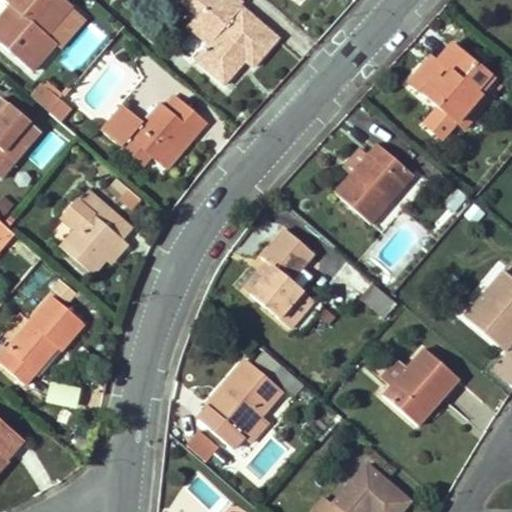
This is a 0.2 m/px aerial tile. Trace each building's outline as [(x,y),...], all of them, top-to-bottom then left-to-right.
[(36,58),(52,41),(47,36),(71,9),(61,0),(1,0),(11,9),(16,14),(7,25),(1,19),(0,20),(0,45),(21,63),(31,53),(36,58)] [(210,45),(196,61),(219,81),(241,57),(247,61),(253,67),(278,37),(234,0),(180,0),(198,17),(207,9),(227,26),(210,45)] [(16,14),(11,9),(1,19),(7,25),(16,14)] [(198,17),(190,28),(210,45),(227,26),(207,9),(198,17)] [(33,73),(57,45),(52,41),(36,58),(31,53),(21,63),(33,73)] [(479,97),(475,93),(489,77),(454,47),(439,63),(445,69),(439,75),(427,64),(407,84),(454,125),(479,97)] [(241,57),(219,81),(224,86),(247,61),(241,57)] [(439,63),(432,57),(427,64),(439,75),(445,69),(439,63)] [(479,97),(454,125),(461,132),(500,86),(489,77),(475,93),(479,97)] [(33,100),(51,114),(61,102),(44,87),(33,100)] [(170,114),(182,103),(176,97),(165,108),(170,114)] [(0,178),(39,131),(2,98),(0,100),(0,178)] [(182,103),(170,114),(165,108),(159,104),(141,123),(122,106),(100,132),(119,149),(123,145),(129,138),(151,156),(160,164),(190,130),(195,135),(205,123),(182,103)] [(160,164),(166,169),(195,135),(190,130),(160,164)] [(123,145),(144,164),(151,156),(129,138),(123,145)] [(334,195),(369,225),(414,176),(376,144),(364,158),(368,162),(353,178),(350,176),(334,195)] [(357,151),(341,168),(350,176),(353,178),(368,162),(364,158),(357,151)] [(133,211),(142,197),(113,179),(104,193),(133,211)] [(106,261),(122,241),(101,222),(111,211),(89,191),(77,203),(75,201),(60,219),(74,232),(60,248),(92,276),(106,261)] [(0,218),(0,219),(13,205),(4,196),(0,200),(0,218)] [(101,222),(122,241),(132,229),(111,211),(101,222)] [(0,252),(14,236),(1,225),(0,224),(0,252)] [(288,332),(313,303),(301,292),(290,282),(303,267),(312,257),(283,232),(260,258),(267,264),(273,268),(248,296),(288,332)] [(122,241),(106,261),(112,266),(129,247),(122,241)] [(267,264),(243,291),(248,296),(273,268),(267,264)] [(290,282),(301,292),(314,278),(303,267),(290,282)] [(503,273),(462,319),(468,324),(509,278),(503,273)] [(468,324),(497,348),(511,330),(511,280),(509,278),(468,324)] [(52,291),(65,304),(74,294),(61,282),(52,291)] [(371,288),(360,300),(383,320),(394,308),(371,288)] [(36,374),(39,377),(84,326),(52,298),(7,349),(5,346),(0,351),(0,364),(23,386),(36,374)] [(511,330),(497,348),(503,354),(511,343),(511,330)] [(423,350),(405,371),(390,387),(382,396),(417,428),(428,416),(424,412),(437,398),(439,399),(457,380),(423,350)] [(230,450),(243,437),(261,417),(281,394),(246,362),(206,406),(208,408),(197,420),(230,450)] [(390,387),(405,371),(396,363),(382,379),(390,387)] [(279,368),(271,377),(294,397),(302,389),(279,368)] [(77,407),(80,387),(48,382),(45,402),(77,407)] [(261,417),(243,437),(250,443),(267,423),(261,417)] [(0,457),(7,449),(11,453),(21,441),(0,422),(0,470),(7,463),(4,460),(0,457)] [(195,435),(184,447),(201,461),(211,450),(195,435)] [(0,457),(4,460),(11,453),(7,449),(0,457)] [(373,511),(378,507),(383,511),(401,511),(410,502),(367,465),(331,505),(323,499),(311,511),(373,511)]
